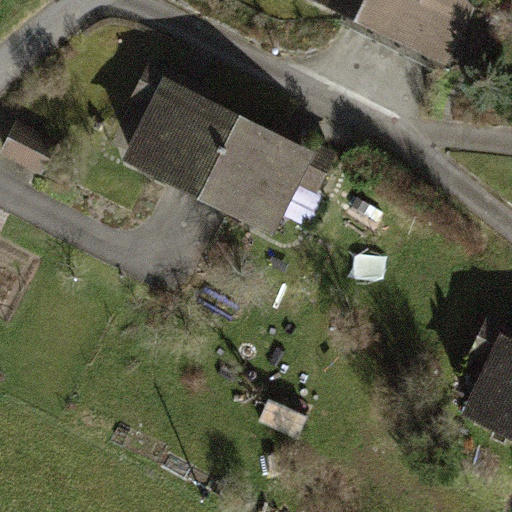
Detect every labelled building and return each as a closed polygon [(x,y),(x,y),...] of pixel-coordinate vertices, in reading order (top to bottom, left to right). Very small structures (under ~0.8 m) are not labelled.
[(295,0),(439,70),(469,10),(458,0),(295,0)] [(121,104),(137,112),(150,85),(199,108),(207,92),(142,60),(121,104)] [(111,171),(188,207),(228,122),(199,108),(150,85),(137,112),(111,171)] [(0,138),(0,157),(30,173),(47,139),(9,120),(0,138)] [(259,136),(228,122),(188,207),(264,242),(288,188),(303,157),(259,136)] [(265,124),(259,136),(303,157),(288,188),(309,198),(329,155),(265,124)] [(459,360),(477,368),(491,338),(511,347),(511,331),(479,316),(459,360)] [(449,425),(511,453),(511,347),(491,338),(477,368),(449,425)]
